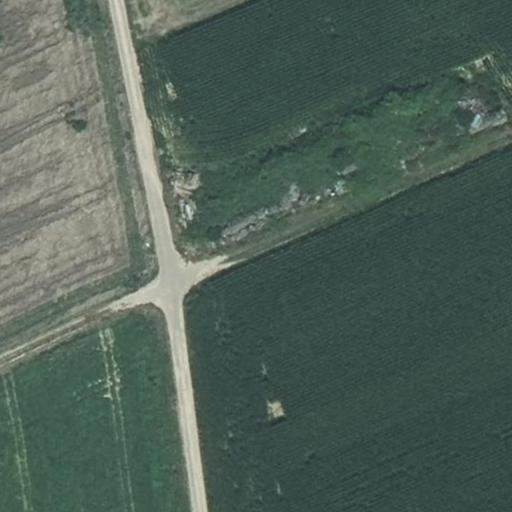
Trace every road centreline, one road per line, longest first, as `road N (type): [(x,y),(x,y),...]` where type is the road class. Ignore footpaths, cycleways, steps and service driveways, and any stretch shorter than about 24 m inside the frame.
road 1 (track): [(511,132),(0,361)]
road 2 (track): [(202,511),(172,281),(117,0)]
